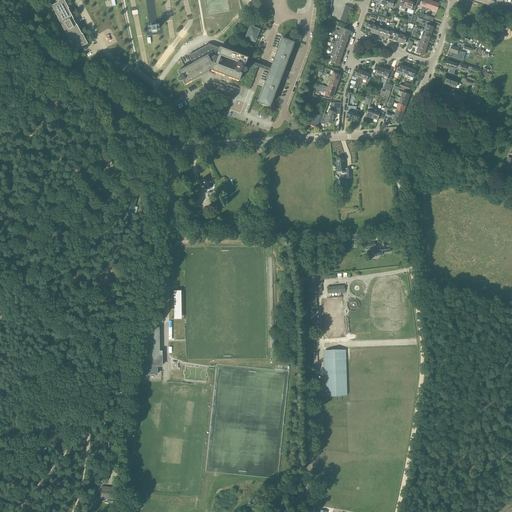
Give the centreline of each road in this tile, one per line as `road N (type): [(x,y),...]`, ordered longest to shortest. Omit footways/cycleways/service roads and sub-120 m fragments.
road 1 (unclassified): [(398,160),(422,360),(396,511)]
road 2 (track): [(72,511),(89,423),(89,357),(77,332),(0,271)]
road 3 (residential): [(169,142),(195,147),(404,132)]
road 4 (track): [(163,153),(146,150),(104,171),(50,239),(31,297)]
road 5 (residential): [(169,142),(45,55)]
road 6 (track): [(77,332),(100,292),(117,223)]
